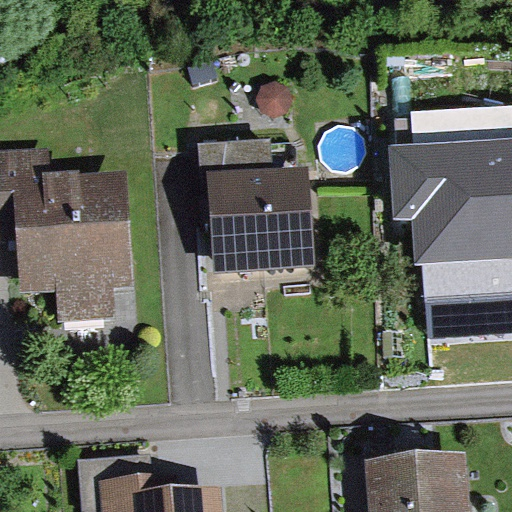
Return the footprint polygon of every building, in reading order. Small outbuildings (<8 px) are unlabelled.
[(511,139),(389,145),(393,220),(411,219),(413,263),(422,263),(426,338),(511,333),(511,139)] [(205,210),(212,209),(216,289),(319,283),(313,180),(274,182),(273,151),(195,156),(198,210),(205,210)] [(0,249),(21,248),(21,259),(24,308),(58,306),(59,328),(121,325),(119,301),(137,300),(131,180),(55,184),(54,153),(0,155),(0,249)] [(378,472),(368,472),(370,511),(473,511),(470,465),(378,472)] [(177,488),(104,492),(105,511),(225,511),(224,497),(189,500),(178,501),(177,488)]
